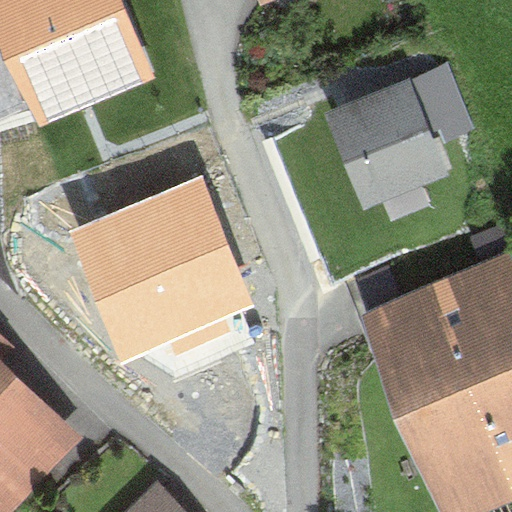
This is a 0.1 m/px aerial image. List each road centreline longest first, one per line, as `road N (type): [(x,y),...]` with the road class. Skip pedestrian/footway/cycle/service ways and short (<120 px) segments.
road 1 (residential): [(301,511),(298,363),(281,255),(202,0)]
road 2 (residential): [(0,286),(230,511)]
